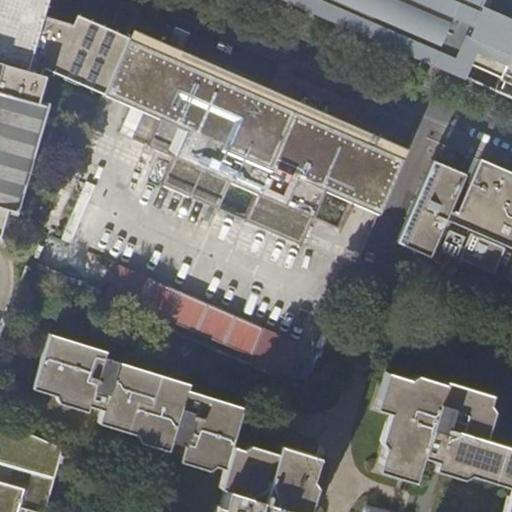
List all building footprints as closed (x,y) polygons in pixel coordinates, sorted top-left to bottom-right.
[(43,0),(0,0),(0,223),(5,209),(13,211),(45,106),(37,104),(46,77),(41,75),(43,68),(155,115),(143,142),(169,154),(158,181),(215,206),(227,180),(252,191),(240,217),(297,242),(309,216),(336,228),(349,199),(375,211),(400,155),(372,143),(344,130),(348,122),(320,110),(293,98),(183,49),(180,58),(125,34),(73,11),(67,24),(40,12),(43,0)] [(511,0),(291,0),(300,4),(365,33),(432,62),(481,83),(496,46),(511,53),(511,0)] [(183,49),(129,26),(125,34),(180,58),(183,49)] [(511,53),(496,46),(481,83),(507,95),(511,96),(511,53)] [(320,110),(326,98),(298,86),(293,98),(320,110)] [(376,134),(348,122),(344,130),(372,143),(376,134)] [(403,147),(376,134),(372,143),(400,155),(403,147)] [(511,172),(477,157),(453,210),(447,207),(462,172),(429,158),(392,239),(425,254),(429,247),(511,283),(511,172)] [(249,356),(261,326),(150,277),(138,306),(249,356)] [(304,511),(298,510),(315,454),(276,442),(272,456),(229,443),(241,405),(185,387),(187,381),(101,355),(103,349),(47,331),(30,386),(100,408),(96,421),(167,443),(169,439),(182,443),(179,454),(222,467),(216,486),(223,488),(215,511),(304,511)] [(511,511),(511,446),(476,435),(489,393),(442,378),(439,387),(384,370),(372,407),(392,413),(375,469),(412,481),(419,455),(433,459),(432,462),(511,486),(511,493),(506,511),(511,511)] [(62,445),(0,415),(0,422),(14,428),(61,448),(62,445)] [(0,511),(0,474),(14,428),(0,422),(0,511)] [(0,511),(14,511),(17,502),(38,509),(41,509),(44,505),(61,448),(14,428),(0,474),(0,511)]
